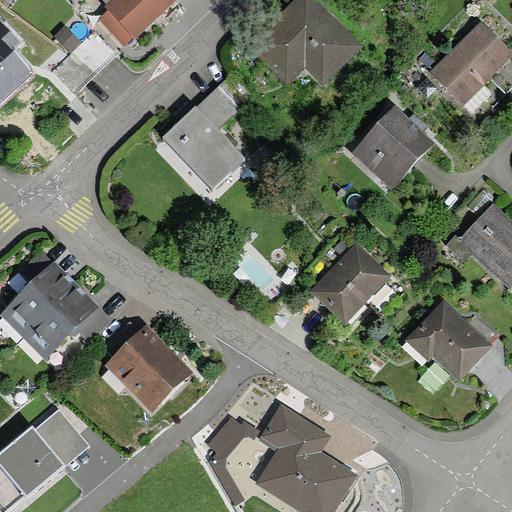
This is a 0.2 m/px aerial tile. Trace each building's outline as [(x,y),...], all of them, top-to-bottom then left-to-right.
[(105,0),(114,9),(102,20),(127,46),(176,0),(105,0)] [(318,85),(351,52),(302,3),(252,52),(284,83),(300,67),(318,85)] [(0,103),(29,78),(9,55),(18,48),(0,27),(0,103)] [(479,31),(432,77),(462,107),(509,60),(479,31)] [(386,115),(350,152),(386,187),(422,150),(386,115)] [(164,142),(208,189),(235,164),(192,117),(164,142)] [(511,232),(491,214),(463,245),(511,289),(511,232)] [(380,277),(353,252),(312,296),(339,321),(380,277)] [(49,276),(7,316),(46,356),(88,317),(49,276)] [(455,382),(484,351),(441,311),(412,342),(455,382)] [(187,379),(129,326),(104,353),(114,362),(107,370),(155,414),(187,379)] [(87,452),(57,416),(0,463),(0,473),(25,503),(87,452)] [(330,511),(351,481),(316,458),(324,446),(280,416),(264,440),(282,452),(255,492),(285,511),(330,511)] [(253,440),(231,423),(207,448),(214,456),(208,462),(234,508),(245,502),(228,470),(253,440)]
